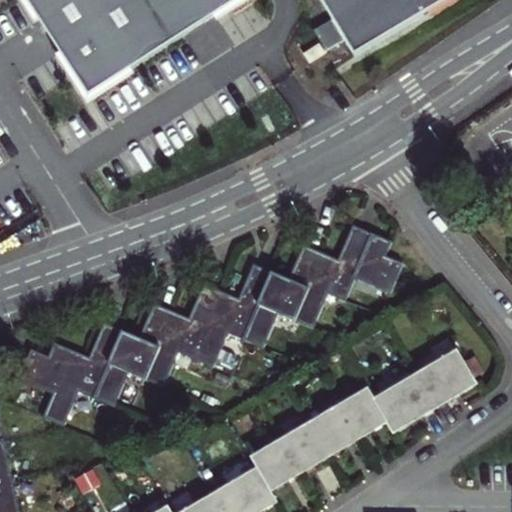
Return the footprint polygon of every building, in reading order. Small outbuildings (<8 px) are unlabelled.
[(18,0),(81,101),(241,0),(18,0)] [(320,0),(334,22),(315,33),(328,52),(346,40),(355,58),(451,0),(320,0)] [(338,262),(322,255),(293,321),(311,329),(326,294),(342,302),(353,278),(372,235),(353,227),(338,262)] [(372,235),(353,278),(388,293),(400,265),(384,257),(390,243),(372,235)] [(288,281),(272,274),(243,341),(261,349),(276,314),(293,321),(322,255),(304,247),(288,281)] [(238,301),(222,294),(193,360),(211,368),(227,334),(243,341),(272,274),(254,266),(238,301)] [(189,320),(173,313),(143,380),(161,388),(177,353),(193,360),(222,294),(204,286),(189,320)] [(139,340),(123,333),(93,399),(112,407),(127,373),(143,380),(173,313),(154,305),(139,340)] [(73,353),(54,395),(44,419),(62,427),(77,392),(93,399),(123,333),(105,325),(89,360),(73,353)] [(32,351),(19,379),(54,395),(73,353),(55,345),(49,358),(32,351)] [(478,385),(474,378),(465,363),(458,350),(416,375),(436,410),(478,385)] [(474,378),(484,372),(475,357),(465,363),(474,378)] [(394,434),(436,410),(416,375),(374,400),(388,424),(394,434)] [(359,441),(388,424),(374,400),(367,389),(338,406),(359,441)] [(330,458),(359,441),(338,406),(309,424),(330,458)] [(301,475),(330,458),(309,424),(280,441),(301,475)] [(271,492),(301,475),(280,441),(251,458),(271,492)] [(0,482),(11,480),(3,442),(0,443),(0,482)] [(225,511),(262,511),(278,503),(271,492),(251,458),(219,477),(225,488),(215,494),(225,511)] [(0,511),(18,511),(11,480),(0,482),(0,511)] [(225,511),(215,494),(184,511),(225,511)]
